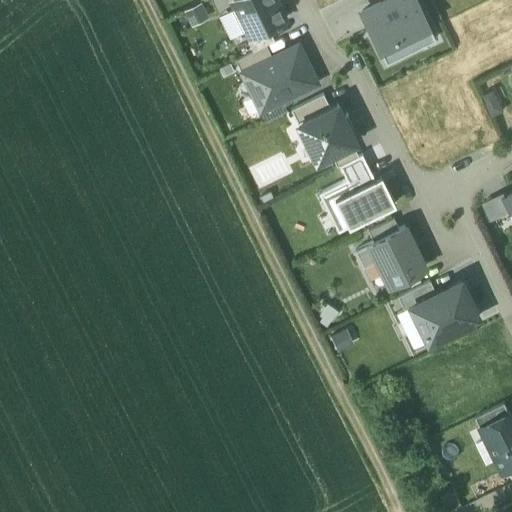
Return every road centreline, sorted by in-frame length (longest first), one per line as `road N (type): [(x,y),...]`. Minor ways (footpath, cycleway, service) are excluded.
road 1 (track): [(399,511),(143,0)]
road 2 (residential): [(451,183),(413,187),(357,73),(325,52),(299,0)]
road 3 (residential): [(511,306),(451,183)]
